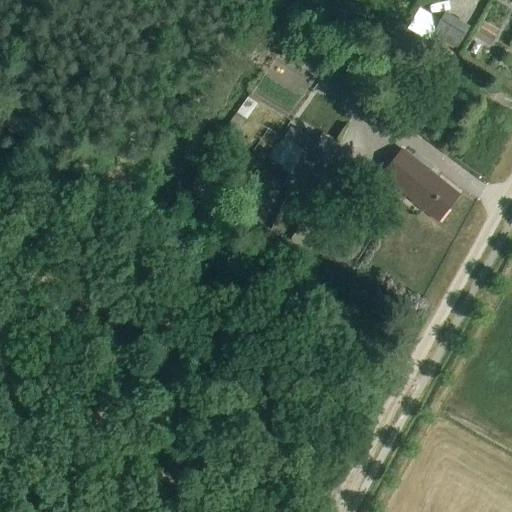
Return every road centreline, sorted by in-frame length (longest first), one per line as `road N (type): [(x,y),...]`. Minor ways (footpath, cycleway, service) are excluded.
road 1 (unclassified): [(511,186),(406,376)]
road 2 (track): [(332,511),(406,376)]
